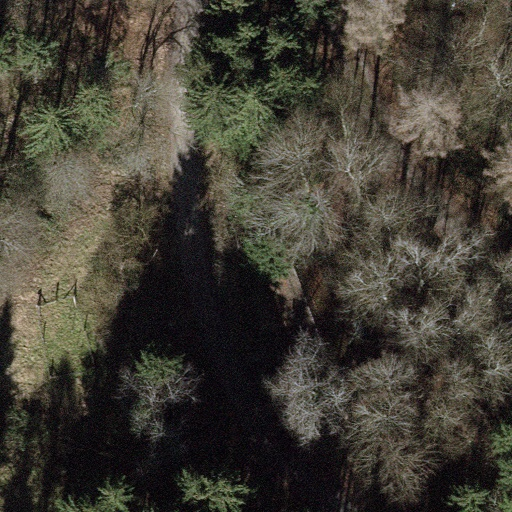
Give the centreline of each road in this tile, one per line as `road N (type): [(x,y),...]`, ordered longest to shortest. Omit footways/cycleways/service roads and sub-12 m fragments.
road 1 (track): [(200,0),(187,176),(204,327),(267,452),(332,511)]
road 2 (track): [(511,264),(375,114),(337,0)]
